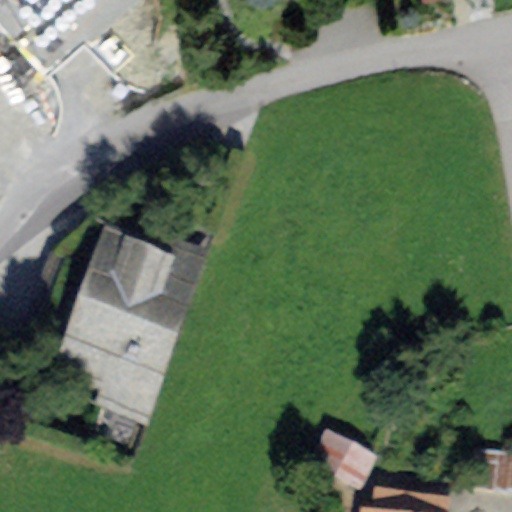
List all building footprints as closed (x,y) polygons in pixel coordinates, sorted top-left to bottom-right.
[(0,0),(0,13),(41,63),(117,0),(0,0)] [(79,370),(140,392),(181,277),(120,255),(79,370)] [(380,470),(332,445),(315,476),(348,493),(363,501),(380,470)] [(511,502),(511,462),(478,458),(473,497),(511,502)] [(375,511),(446,511),(447,507),(378,496),(375,511)]
